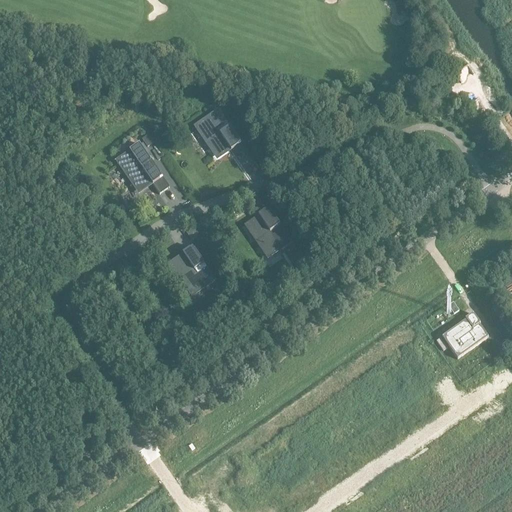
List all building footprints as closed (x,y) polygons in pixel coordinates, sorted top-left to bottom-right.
[(467,66),(456,75),(462,83),(473,74),(467,66)] [(501,113),(501,101),(492,101),(492,113),(501,113)] [(475,115),(480,122),(489,117),(484,109),(475,115)] [(227,124),(218,111),(210,116),(211,116),(208,118),(211,123),(209,124),(207,121),(198,128),(212,148),(209,150),(213,155),(215,153),(218,157),(227,151),(226,148),(228,146),(231,151),(240,145),(241,145),(230,128),(220,134),(218,131),(227,124)] [(130,152),(133,157),(131,158),(129,156),(119,162),(133,182),(131,184),(134,189),(137,187),(140,191),(149,185),(147,182),(149,180),(153,185),(160,195),(169,189),(170,189),(163,179),(151,162),(142,169),(139,165),(149,158),(139,145),(132,150),(130,152)] [(278,223),(269,210),(261,215),(259,217),(262,222),(260,223),(258,220),(249,227),(262,247),(260,249),(263,254),(266,252),(269,256),(278,250),(276,247),(278,245),(282,250),(291,244),(292,244),(281,227),(271,234),(269,230),(278,223)] [(202,261),(193,248),(185,253),(183,255),(186,259),(184,261),(182,258),(173,265),(187,285),(184,287),(187,292),(190,290),(193,294),(202,287),(200,285),(203,283),(206,288),(215,282),(216,282),(205,265),(195,271),(193,268),(202,261)] [(459,312),(453,304),(448,307),(454,316),(459,312)] [(457,361),(488,339),(479,326),(480,325),(473,315),(465,321),(466,322),(442,339),(457,361)]
